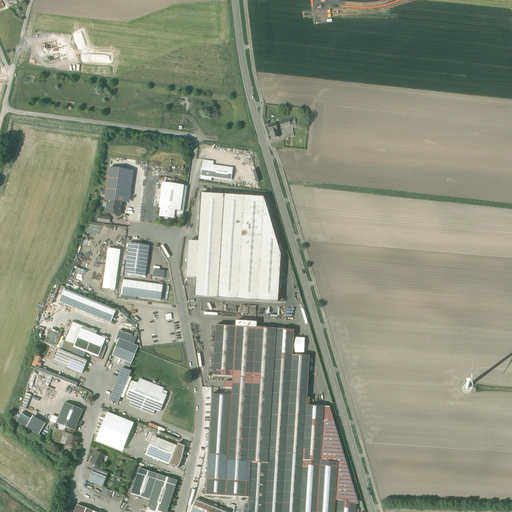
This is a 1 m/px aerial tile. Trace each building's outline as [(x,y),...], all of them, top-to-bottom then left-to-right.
[(291,119),(279,123),(281,128),(292,125),(291,119)] [(271,139),(279,137),(277,131),(275,123),(267,126),(269,133),(270,133),(271,139)] [(213,163),(202,161),(200,180),(211,181),(211,179),(231,182),(232,169),(213,166),(213,163)] [(129,204),(133,172),(107,169),(103,202),(129,204)] [(183,187),(163,184),(159,208),(161,208),(160,216),(173,218),(174,210),(180,211),(183,187)] [(277,306),(281,255),(264,198),(200,195),(198,245),(188,244),(186,282),(195,284),(195,300),(277,306)] [(122,204),(106,203),(105,215),(120,217),(122,204)] [(150,247),(128,244),(124,273),(146,276),(150,247)] [(121,251),(108,250),(102,290),(115,292),(121,251)] [(165,271),(154,270),(152,278),(163,279),(165,271)] [(163,285),(123,280),(121,295),(161,301),(163,285)] [(65,290),(60,302),(110,322),(115,311),(65,290)] [(72,323),(61,350),(71,354),(74,348),(98,357),(105,339),(82,329),(83,327),(72,323)] [(216,326),(213,377),(232,378),(230,415),(229,429),(227,456),(227,461),(250,463),(249,483),(247,511),(346,511),(347,501),(335,500),(337,473),(331,473),(331,463),(320,462),(322,422),(305,421),(308,377),(299,376),(301,356),(274,355),(276,330),(216,326)] [(55,348),(60,333),(49,329),(43,343),(55,348)] [(138,348),(119,340),(112,358),(131,365),(138,348)] [(86,361),(57,350),(52,363),(81,374),(86,361)] [(35,355),(31,364),(39,368),(42,362),(40,362),(41,358),(35,355)] [(131,373),(123,369),(110,400),(118,404),(131,373)] [(137,384),(133,382),(125,400),(130,402),(128,406),(153,416),(154,412),(159,413),(166,396),(162,394),(164,389),(139,379),(137,384)] [(25,394),(20,409),(24,410),(30,395),(25,394)] [(84,411),(64,403),(55,424),(75,432),(84,411)] [(121,452),(132,422),(105,412),(104,417),(100,415),(95,430),(97,431),(93,442),(121,452)] [(31,421),(20,414),(15,423),(39,437),(45,426),(32,418),(31,421)] [(229,429),(230,415),(213,414),(212,430),(225,431),(226,429),(229,429)] [(330,422),(322,422),(320,462),(331,463),(331,473),(337,473),(335,500),(347,501),(346,511),(355,511),(356,507),(330,422)] [(63,433),(59,446),(73,452),(78,439),(63,433)] [(177,446),(152,437),(145,456),(170,465),(177,446)] [(211,437),(210,437),(210,442),(211,442),(211,447),(217,448),(217,447),(219,447),(219,448),(223,448),(224,443),(223,443),(223,438),(211,437)] [(106,457),(95,452),(89,465),(100,470),(106,457)] [(227,461),(227,456),(208,455),(206,480),(249,483),(250,463),(227,461)] [(108,474),(94,468),(88,483),(101,488),(108,474)] [(168,511),(178,483),(139,471),(131,495),(150,501),(145,511),(168,511)] [(196,499),(191,511),(233,511),(239,497),(229,493),(222,510),(196,499)]
